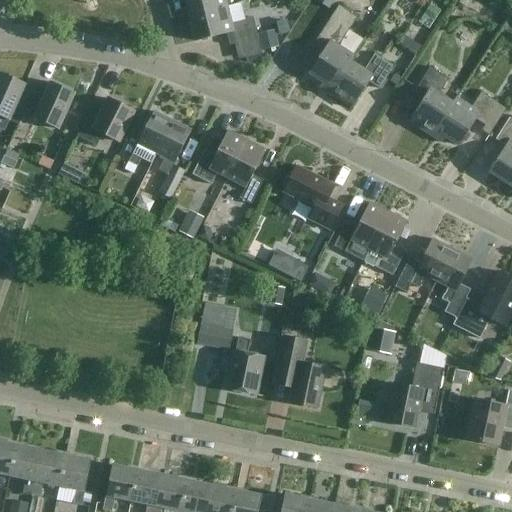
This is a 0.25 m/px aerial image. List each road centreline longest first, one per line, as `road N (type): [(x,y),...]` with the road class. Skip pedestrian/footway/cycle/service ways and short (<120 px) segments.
road 1 (residential): [(511,495),(0,388)]
road 2 (residential): [(511,232),(278,114),(166,71)]
road 3 (residential): [(166,71),(104,53),(0,41)]
